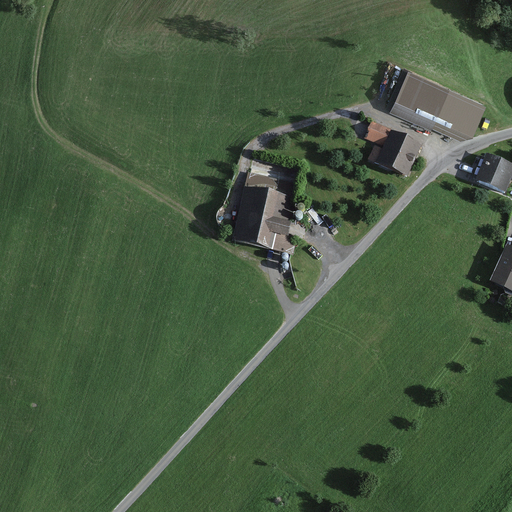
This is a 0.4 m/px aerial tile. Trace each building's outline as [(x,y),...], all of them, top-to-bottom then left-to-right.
[(431,130),(442,106),(404,89),(393,114),(431,130)] [(390,130),(373,124),(367,141),(383,147),(390,130)] [(407,181),(422,147),(391,133),(383,151),(376,166),(376,167),(407,181)] [(383,151),(375,148),(368,163),(376,166),(383,151)] [(511,172),(511,169),(488,159),(479,180),(504,191),(511,172)] [(298,184),(249,174),(234,247),(283,257),(298,184)] [(494,282),(511,290),(511,252),(508,251),(494,282)]
